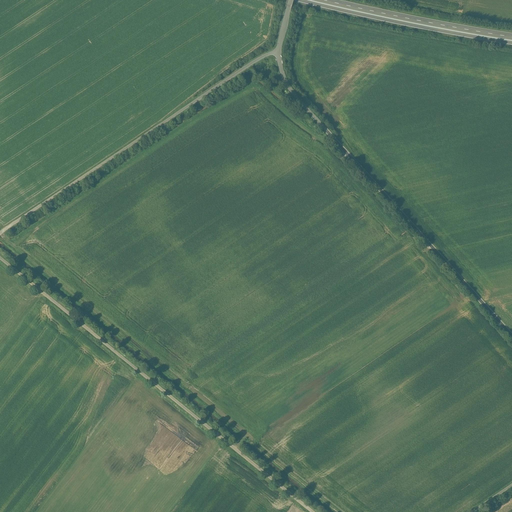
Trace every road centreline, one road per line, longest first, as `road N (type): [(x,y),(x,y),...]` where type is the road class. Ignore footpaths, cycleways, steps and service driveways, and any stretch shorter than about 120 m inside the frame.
road 1 (unclassified): [(312,511),(0,256)]
road 2 (unclassified): [(278,51),(285,81),(511,334)]
road 3 (unclassified): [(278,51),(0,233)]
road 4 (trunk): [(314,0),(511,39)]
